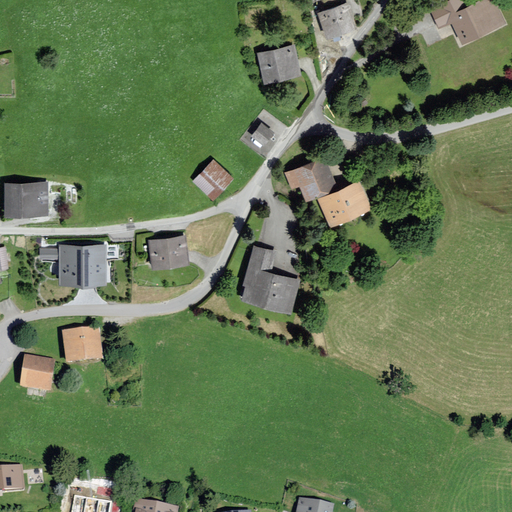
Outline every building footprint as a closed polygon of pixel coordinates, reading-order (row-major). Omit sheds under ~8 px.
[(506,27),(494,0),(453,0),(437,7),(456,49),(506,27)] [(353,24),(345,2),(321,10),(328,32),(353,24)] [(300,70),(293,43),(259,51),(265,78),(300,70)] [(278,128),(260,114),(241,139),(259,152),(278,128)] [(324,155),(286,170),(292,185),(301,181),(306,194),(335,183),(324,155)] [(211,160),(192,182),(213,200),(231,179),(211,160)] [(359,178),(319,195),(330,220),(370,203),(359,178)] [(48,183),(3,183),(3,216),(48,216),(48,183)] [(182,233),(143,238),(147,271),(186,266),(182,233)] [(104,244),(62,244),(61,277),(104,277),(104,244)] [(58,257),(58,245),(40,246),(40,257),(58,257)] [(275,249),(258,245),(243,295),(290,309),(299,278),(269,269),(275,249)] [(97,328),(64,332),(68,360),(101,357),(97,328)] [(53,361),(26,357),(22,385),(49,389),(53,361)] [(13,467),(0,469),(0,497),(18,494),(13,467)] [(335,511),(336,511),(298,501),(294,511),(335,511)]
